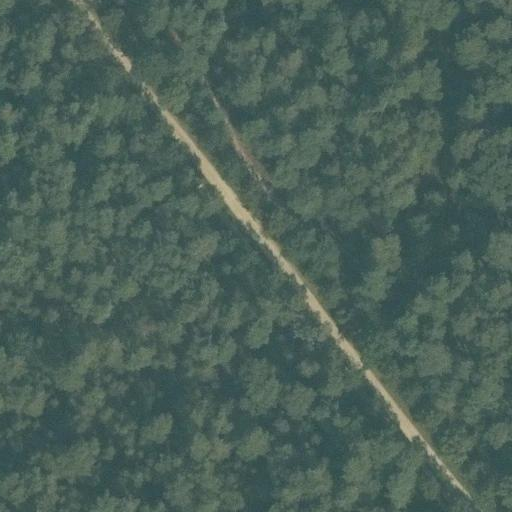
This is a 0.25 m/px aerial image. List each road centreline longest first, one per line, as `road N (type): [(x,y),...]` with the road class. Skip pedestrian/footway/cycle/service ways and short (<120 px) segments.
road 1 (track): [(70,0),(477,511)]
road 2 (track): [(460,0),(442,239),(423,281),(346,376)]
